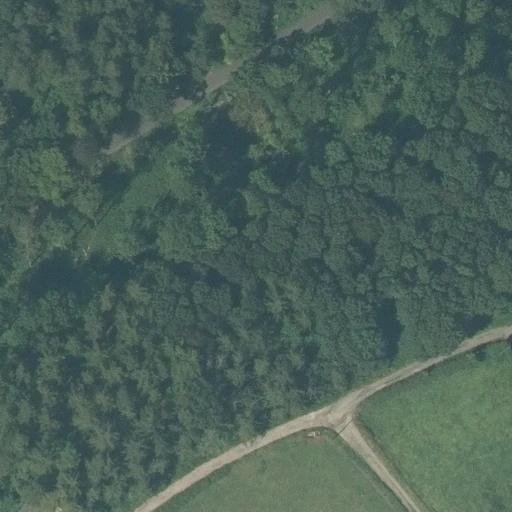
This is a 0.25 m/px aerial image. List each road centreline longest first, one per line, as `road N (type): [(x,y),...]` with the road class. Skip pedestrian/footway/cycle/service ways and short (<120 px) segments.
road 1 (track): [(329,398),(234,439),(124,511)]
road 2 (track): [(511,307),(329,398)]
road 3 (track): [(424,511),(329,398)]
